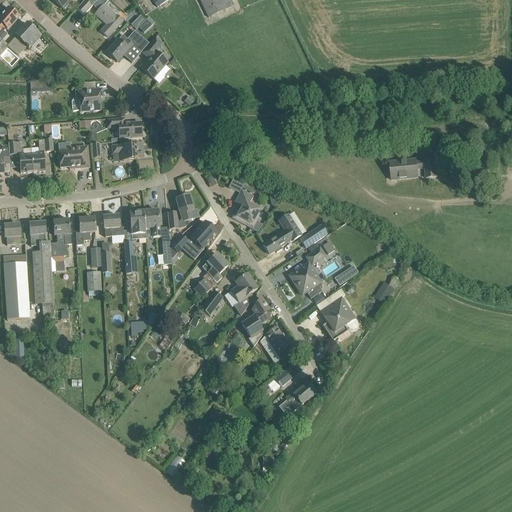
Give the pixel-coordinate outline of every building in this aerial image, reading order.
[(52,0),(63,10),(73,0),(52,0)] [(83,16),(98,0),(85,0),(76,9),(83,16)] [(114,31),(128,16),(109,0),(95,15),(107,25),(101,32),(107,38),(114,31)] [(171,0),(153,0),(158,8),(171,0)] [(200,0),(209,18),(226,10),(235,5),(231,0),(200,0)] [(8,31),(13,25),(19,18),(8,8),(2,16),(0,17),(0,44),(8,35),(3,32),(5,29),(8,31)] [(130,26),(135,30),(143,20),(138,16),(130,26)] [(149,19),(145,22),(150,28),(154,24),(149,19)] [(29,49),(40,37),(27,24),(15,37),(16,38),(8,46),(8,47),(19,56),(27,48),(29,49)] [(134,46),(141,52),(148,45),(134,33),(127,41),(122,36),(107,54),(117,63),(122,56),(124,57),(134,46)] [(161,43),(156,39),(143,54),(148,58),(161,43)] [(156,53),(163,45),(161,43),(148,58),(149,59),(141,69),(153,80),(153,79),(158,83),(159,83),(165,78),(164,77),(159,72),(168,63),(156,53)] [(102,90),(76,92),(77,100),(74,100),(72,102),(72,112),(80,111),(80,113),(101,111),(100,98),(102,98),(102,90)] [(183,97),(187,104),(193,101),(190,94),(183,97)] [(120,139),(132,138),(142,137),(140,124),(125,125),(124,119),(107,120),(107,129),(119,128),(120,139)] [(45,172),(44,162),(43,153),(53,152),(52,140),(39,141),(39,148),(31,149),(31,157),(33,173),(45,172)] [(24,154),(23,150),(22,143),(8,144),(9,152),(9,156),(19,155),(20,174),(33,173),(31,157),(27,158),(24,154)] [(87,147),(70,149),(69,144),(58,145),(60,169),(75,168),(75,170),(89,169),(87,147)] [(101,159),(99,144),(91,145),(93,160),(101,159)] [(142,145),(112,147),(113,154),(118,154),(119,162),(134,161),(134,159),(143,158),(142,145)] [(1,152),(0,151),(0,175),(4,175),(3,166),(10,165),(9,156),(9,152),(1,153),(1,152)] [(425,169),(426,179),(437,178),(435,160),(425,161),(425,162),(417,163),(416,161),(390,163),(391,181),(418,178),(417,169),(425,169)] [(488,167),(463,167),(463,179),(488,179),(488,167)] [(233,179),(231,184),(238,188),(238,187),(242,189),(243,190),(245,185),(245,184),(233,178),(233,179)] [(253,198),(250,196),(241,192),(235,203),(242,207),(239,213),(236,212),(234,216),(235,220),(245,226),(246,223),(251,226),(256,217),(260,211),(249,205),(253,198)] [(177,213),(168,214),(169,231),(180,230),(186,228),(184,223),(191,221),(189,213),(193,212),(193,211),(189,197),(176,200),(179,210),(180,216),(177,216),(177,213)] [(159,228),(158,222),(158,212),(144,213),(146,229),(152,229),(153,239),(159,238),(159,228)] [(144,213),(130,214),(131,231),(132,240),(146,239),(145,229),(146,229),(144,213)] [(282,250),(281,248),(291,241),(292,242),(301,236),(288,216),(279,222),(285,232),(263,246),(269,255),(275,251),(277,253),(282,250)] [(119,228),(119,227),(118,217),(103,218),(104,230),(105,230),(105,238),(124,236),(123,228),(119,228)] [(69,221),(68,221),(67,219),(61,220),(61,222),(53,223),(54,237),(57,236),(58,244),(50,244),(50,253),(52,273),(57,273),(57,264),(64,264),(64,257),(67,257),(66,247),(71,246),(69,221)] [(94,219),(79,221),(80,234),(75,234),(76,247),(83,246),(83,242),(91,241),(90,234),(95,233),(94,219)] [(210,228),(204,223),(190,239),(194,243),(191,247),(200,255),(204,250),(203,250),(217,234),(214,232),(216,231),(211,227),(210,228)] [(45,235),(45,234),(44,224),(29,225),(30,235),(30,237),(31,247),(39,247),(39,254),(32,254),(35,305),(42,305),(43,319),(52,318),(51,305),(54,304),(52,273),(50,253),(50,244),(50,243),(45,243),(45,235)] [(20,238),(20,236),(19,226),(4,227),(5,237),(5,239),(6,239),(7,247),(14,246),(21,245),(20,238)] [(306,249),(327,236),(321,227),(300,241),(306,249)] [(189,242),(181,236),(170,248),(178,254),(189,242)] [(171,255),(170,244),(169,240),(162,241),(163,255),(171,255)] [(329,242),(322,247),(328,256),(335,251),(329,242)] [(377,243),(366,242),(366,251),(381,252),(381,244),(377,244),(377,243)] [(133,256),(132,248),(132,243),(124,244),(124,249),(126,275),(138,275),(136,256),(133,256)] [(100,249),(90,250),(91,269),(102,268),(100,249)] [(310,264),(289,277),(302,296),(306,293),(311,300),(322,293),(317,286),(322,283),(312,267),(327,257),(321,249),(306,258),(310,264)] [(111,274),(110,253),(101,254),(102,274),(111,274)] [(219,275),(220,274),(228,267),(217,255),(203,268),(217,284),(222,279),(219,275)] [(3,265),(7,321),(30,319),(27,263),(3,265)] [(353,267),(347,271),(352,279),(359,274),(353,267)] [(102,292),(101,273),(86,274),(87,293),(89,293),(89,297),(99,297),(98,292),(102,292)] [(252,297),(250,294),(257,290),(247,275),(236,283),(236,284),(238,287),(230,292),(238,304),(234,307),(241,316),(254,299),(252,297)] [(204,279),(193,290),(202,299),(213,288),(204,279)] [(374,298),(384,306),(400,283),(394,279),(389,286),(384,283),(374,298)] [(200,310),(209,317),(222,299),(213,292),(200,310)] [(269,312),(261,299),(253,311),(255,315),(240,324),(250,339),(248,340),(254,348),(263,335),(261,332),(262,332),(258,326),(267,321),(268,321),(268,320),(269,319),(270,318),(271,317),(271,316),(271,315),(270,314),(270,313),(270,312),(269,312)] [(327,323),(336,336),(346,329),(348,328),(350,330),(351,331),(352,331),(354,331),(355,330),(356,330),(356,329),(357,328),(358,327),(358,326),(358,325),(358,324),(355,320),(356,319),(342,299),(320,313),(327,323)] [(182,314),(178,319),(186,325),(190,319),(182,314)] [(145,332),(145,322),(129,323),(129,337),(137,337),(137,332),(145,332)] [(281,360),(286,356),(295,351),(289,342),(286,343),(276,329),(264,337),(265,338),(260,343),(270,359),(276,354),(281,360)] [(178,346),(188,337),(184,332),(174,342),(178,346)] [(23,336),(14,337),(15,363),(24,362),(23,336)] [(282,388),(302,371),(296,363),(275,380),(282,388)] [(222,368),(215,379),(222,384),(230,373),(222,368)] [(295,411),(308,401),(315,394),(307,384),(300,390),(298,388),(285,399),(289,404),(287,407),(292,413),(295,410),(295,411)] [(282,431),(276,436),(281,442),(287,436),(282,431)]
